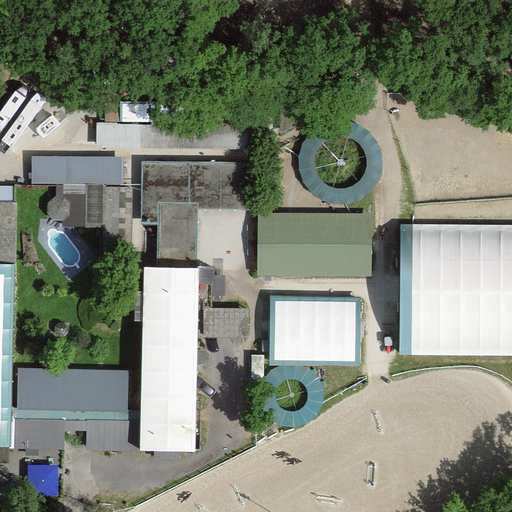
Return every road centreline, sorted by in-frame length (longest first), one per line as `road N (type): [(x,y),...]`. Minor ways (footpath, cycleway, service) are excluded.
road 1 (track): [(351,0),(387,57),(386,81),(267,146)]
road 2 (track): [(389,73),(511,73)]
